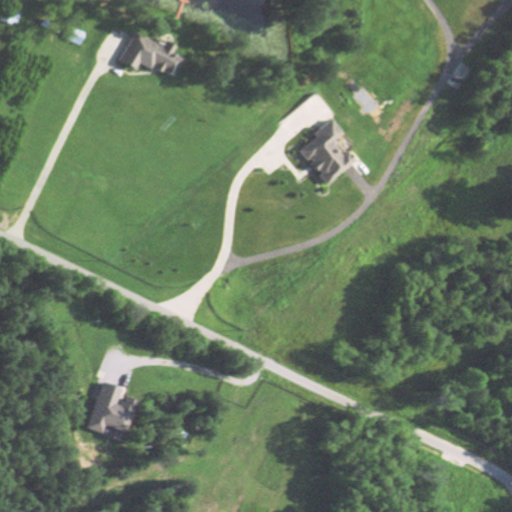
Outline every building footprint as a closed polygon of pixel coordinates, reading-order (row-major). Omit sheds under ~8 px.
[(0,20),(0,23),(16,28),(20,12),(4,7),(0,20)] [(83,35),(69,30),(65,43),(78,48),(83,35)] [(157,49),(129,36),(116,64),(133,72),(136,64),(170,80),(179,61),(168,56),(172,48),(160,43),(157,49)] [(354,166),(346,153),(338,158),(330,143),(340,137),(331,123),(310,135),(314,142),(299,150),(319,186),(354,166)] [(125,436),(135,404),(119,399),(122,392),(101,385),(86,432),(101,437),(104,429),(125,436)]
